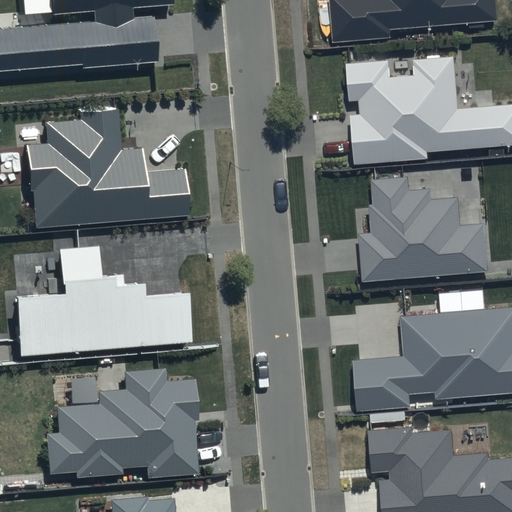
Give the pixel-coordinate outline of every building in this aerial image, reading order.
[(31,0),(32,8),(82,5),(83,20),(0,24),(0,66),(152,58),(149,12),(126,13),(125,0),(31,0)] [(329,0),(332,38),(390,33),(389,25),(496,15),(494,0),(329,0)] [(388,56),(346,59),(349,96),(358,95),(360,109),(350,110),(354,159),(427,153),(427,147),(511,140),(511,98),(458,103),(454,51),(412,54),(413,68),(389,70),(388,56)] [(12,142),(16,219),(179,210),(176,156),(134,158),(133,127),(112,128),(110,104),(69,106),(69,117),(34,119),(35,141),(12,142)] [(407,172),(371,176),(374,200),(368,200),(371,226),(357,228),(362,278),(488,265),(483,219),(461,221),(458,193),(432,195),(431,183),(408,185),(407,172)] [(95,241),(56,245),(59,286),(12,290),(17,351),(188,337),(184,287),(140,290),(139,276),(110,279),(109,268),(97,269),(95,241)] [(511,302),(400,312),(404,352),(353,357),(356,406),(410,402),(409,390),(435,388),(436,394),(511,388),(511,302)] [(95,399),(54,402),(55,428),(43,429),(46,470),(74,468),(75,474),(120,470),(119,464),(145,462),(146,472),(195,469),(191,418),(196,418),(193,375),(164,377),(163,364),(121,367),(122,384),(94,386),(95,399)] [(413,422),(368,425),(371,468),(390,467),(390,475),(380,476),(383,511),(511,511),(511,453),(488,455),(487,448),(454,451),(452,426),(414,429),(413,422)] [(143,494),(109,498),(110,511),(173,511),(172,495),(143,498),(143,494)]
